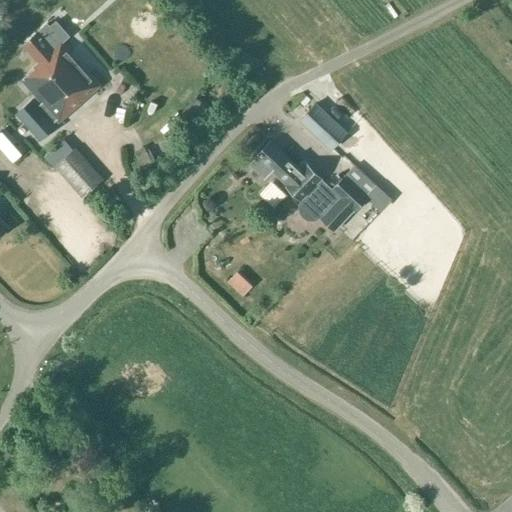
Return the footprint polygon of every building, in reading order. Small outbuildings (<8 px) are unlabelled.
[(31,101),(18,113),(41,139),(55,126),(53,124),(57,120),(59,123),(100,85),(46,25),(22,47),(38,64),(34,68),(35,70),(22,82),(41,103),(37,107),(31,101)] [(347,132),(314,102),(298,120),(330,150),(347,132)] [(354,165),(344,176),(332,189),(302,161),(297,167),(269,141),(256,155),(257,156),(250,164),(263,177),(271,169),(287,185),(286,186),(300,199),(301,200),(299,204),(299,209),(300,214),(302,217),(307,220),(311,221),(316,220),(320,217),(321,218),(334,230),(353,209),(354,210),(377,186),(354,165)] [(74,147),(53,166),(82,199),(103,180),(74,147)] [(254,193),(270,206),(283,192),(267,178),(254,193)]
